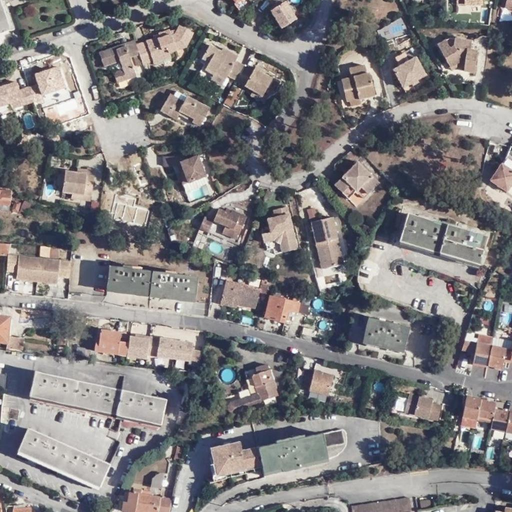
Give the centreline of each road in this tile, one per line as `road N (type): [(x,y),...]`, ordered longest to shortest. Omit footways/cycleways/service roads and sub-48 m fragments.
road 1 (residential): [(0,298),(213,323),(511,389)]
road 2 (unknown): [(5,466),(98,501),(119,493),(163,443),(192,424),(192,404),(183,398),(22,364)]
road 3 (unknown): [(219,511),(289,472),(353,451),(391,424)]
